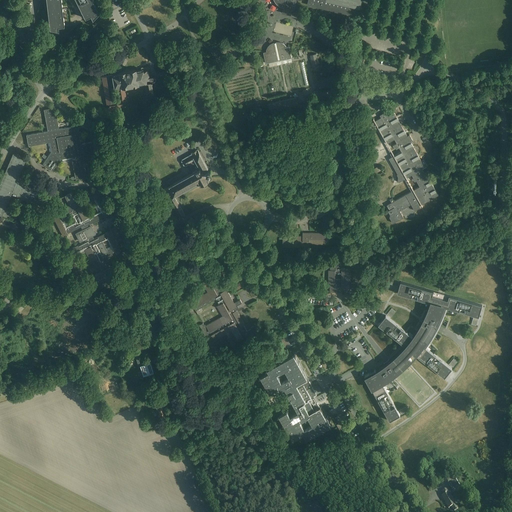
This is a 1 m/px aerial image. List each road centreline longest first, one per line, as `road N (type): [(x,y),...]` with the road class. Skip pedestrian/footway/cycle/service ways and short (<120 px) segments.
road 1 (unclassified): [(142,300),(105,187),(69,186),(10,143)]
road 2 (residential): [(381,459),(284,285)]
road 3 (residential): [(422,70),(465,81),(494,101),(504,127),(507,208)]
road 4 (unclassified): [(197,467),(142,300)]
road 5 (unknown): [(324,357),(359,346),(363,369),(321,381),(287,321)]
road 6 (unknown): [(448,331),(461,343),(460,371),(371,442)]
road 7 (unclassified): [(296,156),(349,105),(396,92),(422,70)]
road 8 (unclassified): [(142,300),(11,296)]
road 9 (residential): [(142,300),(172,295),(236,231)]
